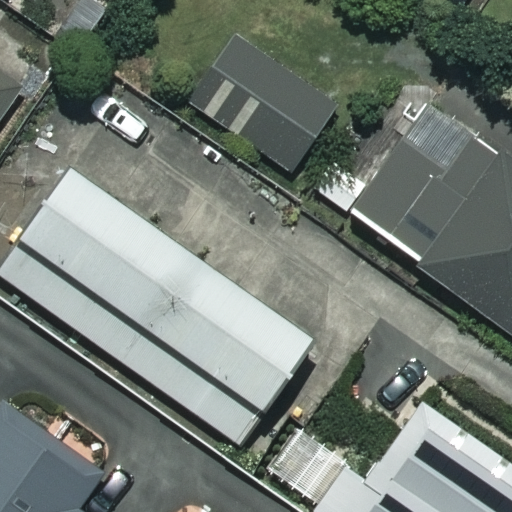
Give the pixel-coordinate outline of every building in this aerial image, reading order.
[(337,103),(240,34),(191,103),(287,173),(337,103)] [(0,73),(0,122),(23,90),(0,73)] [(427,108),(369,189),(335,163),(312,192),(511,345),(511,156),(504,151),(499,159),(427,108)] [(312,341),(68,169),(0,265),(0,276),(238,445),(312,341)] [(0,511),(208,511),(189,498),(179,511),(80,511),(72,506),(95,472),(0,405),(0,511)] [(511,511),(511,466),(423,405),(349,511),(511,511)]
